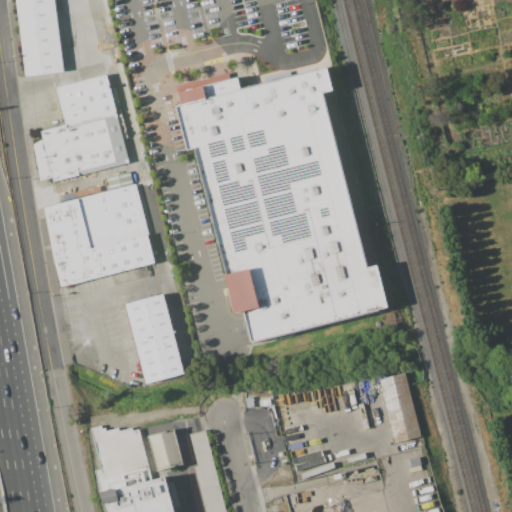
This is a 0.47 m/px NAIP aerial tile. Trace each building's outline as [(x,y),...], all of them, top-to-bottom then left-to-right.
[(14,0),(23,77),(61,72),(52,0),(14,0)] [(244,310),(236,312),(195,149),(186,151),(174,106),(181,104),(176,86),(230,72),(231,79),(238,77),(241,87),(324,66),(331,93),(321,96),(365,268),(377,265),(388,309),(252,343),(244,310)] [(31,144),(40,180),(51,177),(52,182),(129,162),(107,74),(53,87),(63,123),(37,130),(40,141),(31,144)] [(42,206),(60,284),(152,263),(134,185),(42,206)] [(123,307),(144,386),(181,376),(160,297),(123,307)] [(404,373),(420,436),(395,442),(379,380),(404,373)] [(93,470),(103,511),(172,511),(163,476),(150,479),(138,428),(131,430),(130,427),(118,430),(117,427),(105,430),(104,427),(101,428),(100,425),(89,427),(99,469),(93,470)] [(173,429),(182,463),(169,466),(155,470),(147,436),(173,429)] [(204,430),(225,511),(204,511),(192,465),(195,465),(188,434),(204,430)]
